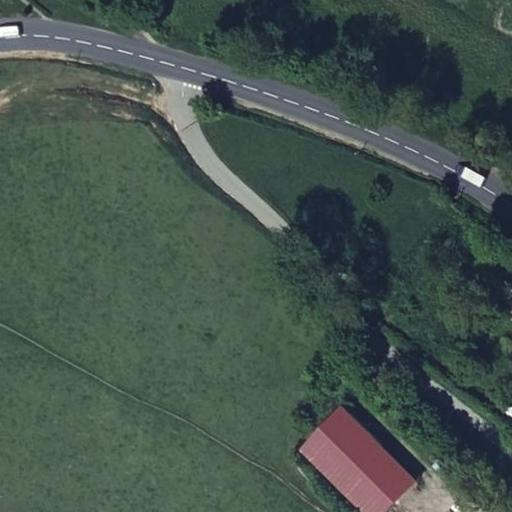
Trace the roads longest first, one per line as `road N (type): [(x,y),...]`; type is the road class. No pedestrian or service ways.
road 1 (residential): [(172,64),(190,131),(220,175),(363,321),(511,440)]
road 2 (secondary): [(511,210),(445,162),(323,108),(172,64)]
road 3 (secondary): [(172,64),(28,30),(0,36)]
